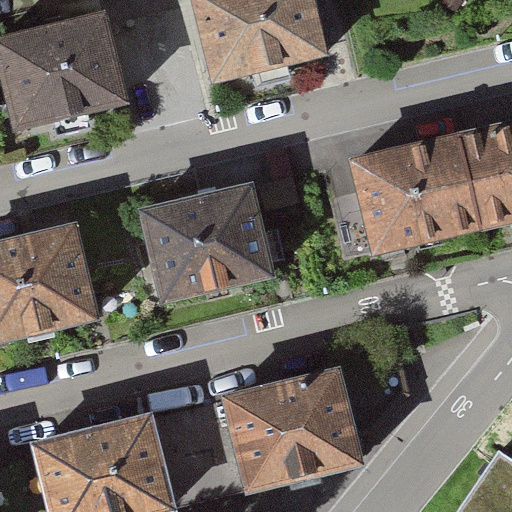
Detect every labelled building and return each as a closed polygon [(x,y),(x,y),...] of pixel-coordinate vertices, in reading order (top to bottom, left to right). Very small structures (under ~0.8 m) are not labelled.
[(67,0),(70,9),(105,0),(67,0)] [(313,0),(215,0),(189,7),(214,107),(333,77),(313,0)] [(106,21),(0,49),(0,84),(19,154),(134,123),(106,21)] [(511,107),(358,143),(383,253),(511,223),(511,107)] [(254,179),(137,209),(162,308),(279,279),(254,179)] [(75,216),(0,237),(0,345),(103,316),(75,216)] [(339,365),(229,397),(256,490),(366,459),(339,365)] [(154,405),(32,435),(51,511),(162,511),(180,508),(154,405)] [(511,511),(511,501),(480,481),(459,511),(511,511)]
